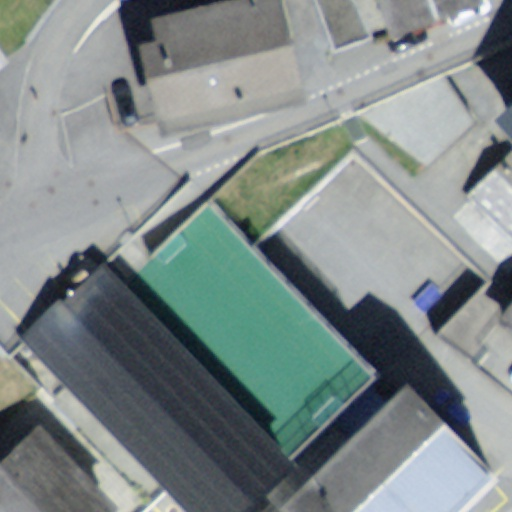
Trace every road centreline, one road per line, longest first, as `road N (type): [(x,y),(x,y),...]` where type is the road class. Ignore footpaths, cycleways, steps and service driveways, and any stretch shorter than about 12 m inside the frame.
road 1 (residential): [(511,33),(352,102),(51,212)]
road 2 (residential): [(86,0),(62,32),(37,105),(38,161),(51,212)]
